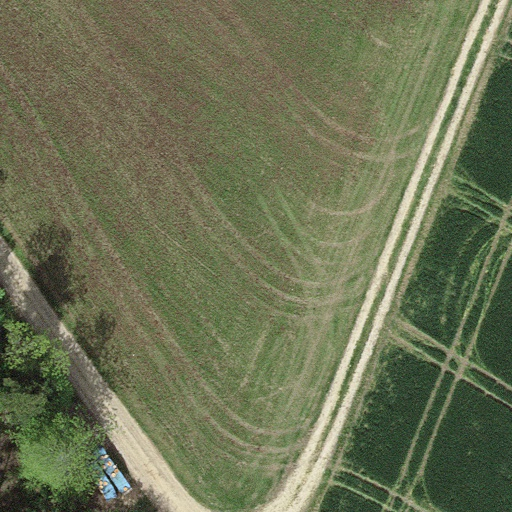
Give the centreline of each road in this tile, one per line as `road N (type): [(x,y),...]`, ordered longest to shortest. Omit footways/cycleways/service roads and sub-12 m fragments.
road 1 (track): [(298,511),(499,0)]
road 2 (track): [(179,511),(0,269)]
